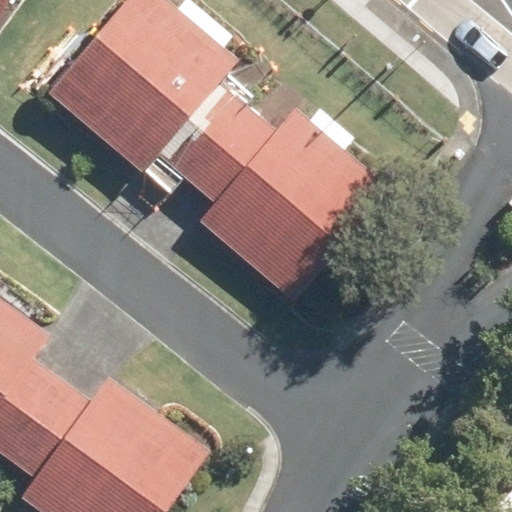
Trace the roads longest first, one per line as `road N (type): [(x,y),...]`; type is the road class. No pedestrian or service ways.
road 1 (residential): [(0,174),(342,443)]
road 2 (residential): [(342,443),(410,279),(511,158)]
road 3 (residential): [(511,316),(342,443)]
